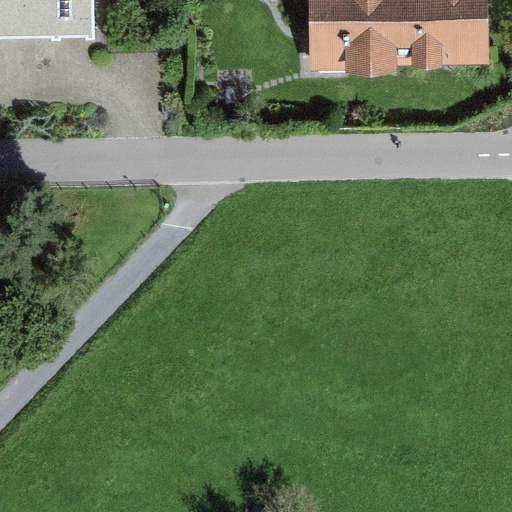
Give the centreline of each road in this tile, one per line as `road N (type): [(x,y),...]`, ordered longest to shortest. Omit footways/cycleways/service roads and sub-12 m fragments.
road 1 (residential): [(511,153),(0,167)]
road 2 (track): [(212,159),(211,185),(0,409)]
